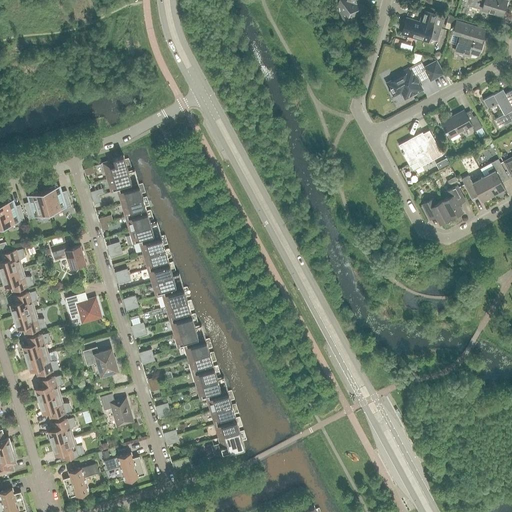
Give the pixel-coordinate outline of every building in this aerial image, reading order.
[(353,23),(362,15),(359,1),(359,0),(345,0),(337,7),(340,19),(353,23)] [(503,16),(507,1),(503,0),(483,0),(485,0),(482,10),(503,16)] [(428,42),(429,38),(438,41),(442,28),(439,27),(438,22),(434,21),(436,14),(424,11),(420,22),(406,18),(402,34),(428,42)] [(478,54),(483,39),(469,35),(472,25),(457,20),(454,30),(461,33),(455,51),(469,56),(470,52),(478,54)] [(394,79),(387,83),(393,96),(401,91),(405,98),(422,89),(414,75),(425,69),(424,67),(421,61),(393,76),(394,79)] [(428,66),(424,67),(425,69),(431,79),(434,78),(441,74),(434,62),(428,66)] [(499,128),(511,120),(511,89),(505,93),(503,89),(483,100),(488,109),(498,103),(504,114),(494,119),(499,128)] [(475,131),(482,127),(475,115),(468,119),(464,110),(441,122),(451,142),(461,137),(459,133),(472,126),(475,131)] [(420,166),(442,154),(432,136),(426,140),(422,133),(409,140),(409,141),(399,146),(402,151),(401,151),(402,154),(404,153),(410,165),(409,162),(417,158),(421,165),(420,166)] [(114,160),(103,163),(107,178),(128,172),(123,155),(113,158),(114,160)] [(511,156),(503,161),(510,174),(511,173),(511,156)] [(484,176),(493,194),(505,188),(498,176),(505,172),(498,159),(491,163),(494,168),(488,171),(489,173),(484,176)] [(84,169),(86,175),(94,172),(92,166),(84,169)] [(111,192),(117,190),(139,184),(134,170),(128,172),(107,178),(111,192)] [(482,200),(493,194),(484,176),(478,179),(477,177),(471,180),(468,175),(461,179),(469,192),(476,189),(482,200)] [(458,182),(456,177),(447,181),(449,186),(458,182)] [(117,190),(121,204),(143,197),(139,184),(117,190)] [(448,197),(442,200),(451,217),(462,211),(457,200),(463,197),(457,185),(445,192),(448,197)] [(55,187),(43,190),(50,212),(71,206),(66,190),(57,193),(55,187)] [(92,198),(99,195),(105,194),(103,188),(90,191),(92,198)] [(29,219),(50,212),(43,190),(32,194),(33,200),(24,203),(29,219)] [(147,211),(143,197),(121,204),(125,217),(147,211)] [(440,223),(451,217),(442,200),(436,203),(433,198),(422,204),(428,216),(434,213),(440,223)] [(0,203),(0,215),(3,226),(25,220),(20,204),(10,207),(9,201),(0,203)] [(125,217),(129,230),(151,224),(147,211),(125,217)] [(111,215),(99,218),(100,224),(107,222),(113,221),(111,215)] [(157,222),(151,224),(129,230),(133,244),(139,242),(161,236),(157,222)] [(165,249),(161,236),(139,242),(143,256),(165,249)] [(108,251),(121,247),(119,241),(107,245),(108,251)] [(71,268),(86,263),(80,245),(69,248),(67,242),(51,246),(55,260),(67,256),(71,268)] [(123,253),(121,247),(108,251),(110,257),(123,253)] [(0,269),(1,274),(22,268),(21,265),(19,260),(25,256),(23,248),(1,254),(1,255),(4,254),(6,260),(0,261),(1,266),(0,265),(0,269)] [(143,256),(147,269),(169,262),(165,249),(143,256)] [(173,275),(169,262),(147,269),(151,282),(173,275)] [(22,268),(1,274),(4,282),(6,281),(7,285),(13,284),(14,289),(12,290),(12,291),(34,284),(31,276),(24,276),(22,270),(23,270),(22,268)] [(116,278),(129,274),(127,268),(115,272),(116,278)] [(131,280),(129,274),(116,278),(118,284),(131,280)] [(179,274),(173,275),(151,282),(155,296),(162,294),(183,287),(179,274)] [(187,301),(183,287),(162,294),(166,307),(187,301)] [(12,308),(14,316),(35,310),(34,308),(32,302),(38,298),(35,290),(14,296),(14,297),(16,296),(18,302),(13,304),(14,308),(12,308)] [(101,316),(96,297),(84,300),(82,293),(65,298),(72,319),(80,316),(82,322),(101,316)] [(123,299),(125,305),(137,301),(135,295),(123,299)] [(125,305),(126,311),(139,307),(137,301),(125,305)] [(187,301),(166,307),(170,321),(191,314),(187,301)] [(35,310),(14,316),(16,324),(19,323),(20,327),(25,326),(27,331),(25,332),(25,333),(46,326),(44,318),(37,318),(35,313),(35,310)] [(191,314),(170,321),(173,334),(195,327),(191,314)] [(131,325),(133,331),(145,328),(143,322),(131,325)] [(178,348),(184,346),(205,339),(201,325),(195,327),(173,334),(178,348)] [(133,331),(134,337),(147,334),(145,328),(133,331)] [(24,351),(27,358),(47,352),(46,350),(45,344),(51,340),(48,332),(27,339),(29,339),(31,344),(25,346),(27,350),(24,351)] [(209,353),(205,339),(184,346),(188,359),(209,353)] [(101,375),(118,370),(111,349),(99,352),(97,346),(83,351),(87,365),(97,362),(101,375)] [(139,352),(141,358),(153,355),(151,349),(139,352)] [(48,355),(47,352),(27,358),(29,366),(31,366),(32,370),(38,368),(40,374),(37,374),(38,375),(59,369),(56,360),(49,360),(48,355)] [(209,353),(188,359),(192,373),(213,366),(209,353)] [(141,358),(142,364),(155,361),(153,355),(141,358)] [(217,379),(213,366),(192,373),(196,385),(217,379)] [(37,393),(39,401),(60,394),(59,392),(57,386),(63,383),(61,374),(39,381),(40,381),(42,381),(44,386),(38,388),(39,392),(37,393)] [(117,387),(113,375),(105,377),(109,389),(117,387)] [(147,379),(149,385),(161,381),(159,375),(147,379)] [(223,377),(217,379),(196,385),(200,399),(206,397),(228,391),(223,377)] [(149,385),(151,391),(163,387),(161,381),(149,385)] [(232,405),(228,391),(206,397),(210,412),(232,405)] [(112,393),(100,396),(104,410),(112,407),(117,426),(133,421),(126,397),(114,401),(112,393)] [(61,397),(60,394),(39,401),(42,408),(44,408),(45,412),(51,410),(52,416),(50,417),(72,411),(69,402),(62,402),(61,397)] [(155,406),(157,412),(169,408),(167,402),(155,406)] [(236,419),(232,405),(210,412),(215,426),(236,419)] [(157,412),(159,418),(171,414),(169,408),(157,412)] [(50,435),(52,443),(73,437),(72,434),(70,429),(76,425),(73,416),(52,423),(52,424),(54,423),(56,429),(51,430),(52,434),(50,435)] [(215,426),(218,437),(240,431),(236,419),(215,426)] [(165,439),(177,435),(176,429),(163,433),(165,439)] [(0,452),(14,448),(12,442),(10,442),(8,437),(2,439),(0,431),(1,431),(1,430),(0,430),(0,452)] [(245,448),(240,431),(218,437),(220,444),(215,446),(218,456),(245,448)] [(179,441),(177,435),(165,439),(167,445),(179,441)] [(73,439),(73,437),(52,443),(54,451),(57,450),(58,454),(63,452),(65,458),(63,459),(84,453),(82,445),(75,445),(73,439)] [(14,448),(0,452),(0,474),(13,470),(12,470),(10,463),(16,461),(14,456),(16,455),(14,448)] [(120,466),(125,480),(145,474),(141,459),(136,461),(135,457),(132,458),(131,453),(131,452),(104,461),(106,470),(120,466)] [(179,460),(172,462),(174,469),(181,467),(179,460)] [(70,476),(67,477),(69,481),(64,482),(68,497),(89,491),(84,477),(98,473),(95,463),(68,471),(68,472),(69,472),(70,476)] [(4,511),(19,511),(26,510),(22,495),(15,497),(12,489),(12,488),(0,491),(0,502),(2,502),(4,511)]
